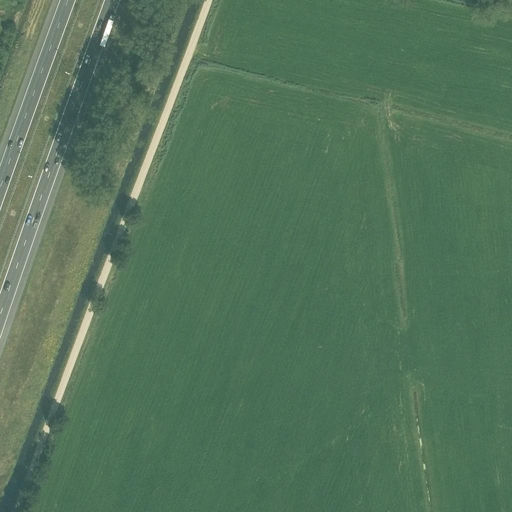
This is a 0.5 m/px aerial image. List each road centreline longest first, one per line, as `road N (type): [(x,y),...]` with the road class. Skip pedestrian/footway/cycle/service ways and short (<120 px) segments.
road 1 (track): [(19,511),(209,0)]
road 2 (motorway): [(0,315),(111,0)]
road 3 (motorway): [(66,0),(0,182)]
